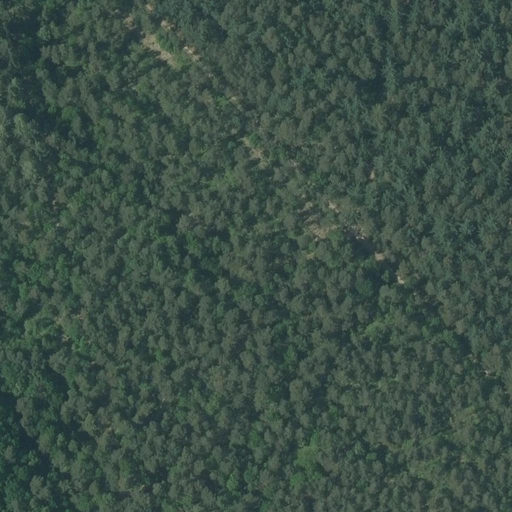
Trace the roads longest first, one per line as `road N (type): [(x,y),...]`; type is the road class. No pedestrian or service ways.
road 1 (track): [(511,401),(142,0)]
road 2 (track): [(9,0),(97,401),(117,451),(157,511)]
road 3 (track): [(253,511),(382,259)]
